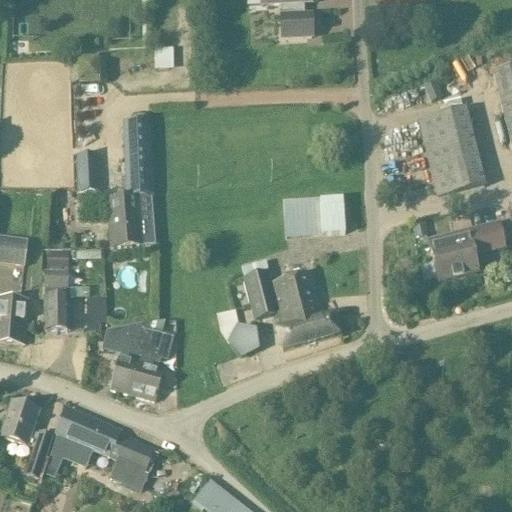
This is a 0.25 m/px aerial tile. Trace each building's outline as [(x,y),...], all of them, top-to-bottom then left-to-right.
[(260,0),(261,8),(293,7),(293,16),(279,17),(280,43),(314,42),(312,16),(301,16),(300,6),(310,6),(309,0),(260,0)] [(372,0),(374,15),(422,11),(420,0),(372,0)] [(171,71),(171,51),(154,51),(153,71),(171,71)] [(105,62),(70,63),(71,87),(106,86),(105,62)] [(511,153),(511,71),(491,76),(511,153)] [(442,101),(441,99),(435,85),(423,90),(430,106),(442,101)] [(416,124),(436,201),(485,189),(466,111),(416,124)] [(150,125),(122,126),(123,165),(110,165),(110,185),(124,185),(124,202),(105,203),(109,252),(154,248),(153,230),(151,199),(152,199),(150,125)] [(74,158),(77,195),(99,194),(97,158),(74,158)] [(282,203),(285,242),(345,236),(343,214),(342,214),(341,202),(320,203),(320,201),(282,203)] [(231,231),(239,258),(263,252),(255,224),(231,231)] [(438,285),(477,276),(472,256),(503,248),(498,227),(466,235),(467,242),(454,246),(453,239),(428,245),(438,285)] [(27,244),(0,239),(0,267),(23,270),(27,244)] [(68,271),(68,260),(68,257),(46,256),(46,271),(68,271)] [(241,273),(244,283),(268,276),(266,266),(241,273)] [(43,334),(69,334),(69,292),(66,292),(66,275),(44,275),(44,301),(43,301),(43,334)] [(244,283),(242,283),(252,323),(277,317),(282,334),(276,336),(281,354),(338,338),(333,320),(323,323),(310,277),(271,287),(268,276),(244,283)] [(0,302),(0,345),(23,348),(27,305),(0,302)] [(86,304),(87,333),(100,333),(100,326),(106,326),(105,302),(86,304)] [(228,361),(258,354),(252,328),(238,332),(233,312),(217,316),(228,361)] [(143,327),(142,333),(159,337),(163,325),(143,327)] [(142,333),(143,327),(107,334),(103,350),(120,352),(119,359),(109,392),(127,398),(135,369),(142,334),(142,333)] [(174,341),(159,337),(142,333),(142,334),(135,369),(127,398),(155,406),(165,372),(159,370),(161,363),(168,365),(169,361),(174,341)] [(0,440),(27,449),(33,451),(25,478),(39,483),(45,463),(53,440),(38,435),(37,438),(31,435),(38,415),(12,406),(0,440)] [(88,467),(94,454),(107,460),(106,462),(115,466),(107,482),(134,495),(152,453),(117,438),(119,434),(67,411),(56,438),(47,466),(59,470),(63,456),(88,467)] [(194,503),(205,511),(246,511),(210,483),(194,503)]
